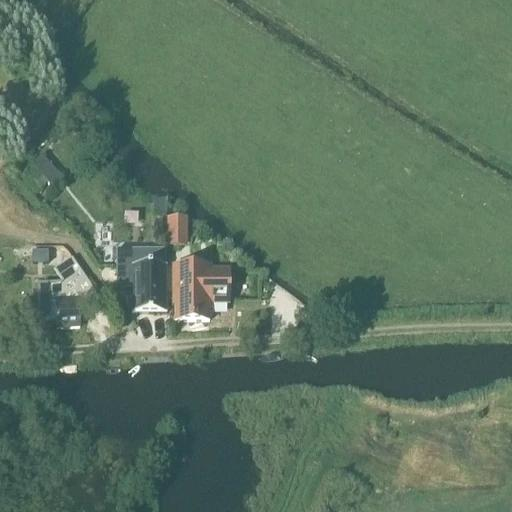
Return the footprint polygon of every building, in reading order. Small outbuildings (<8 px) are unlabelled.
[(180,248),(181,221),(166,220),(165,247),(180,248)] [(48,252),(32,252),(32,265),(48,265),(48,252)] [(167,317),(167,268),(167,253),(119,253),(119,292),(132,292),(132,317),(167,317)] [(225,261),(172,259),(173,325),(205,324),(204,302),(226,303),(225,261)] [(56,331),(79,330),(78,309),(97,296),(72,261),(60,270),(68,281),(63,284),(49,286),(49,302),(55,303),(56,331)]
